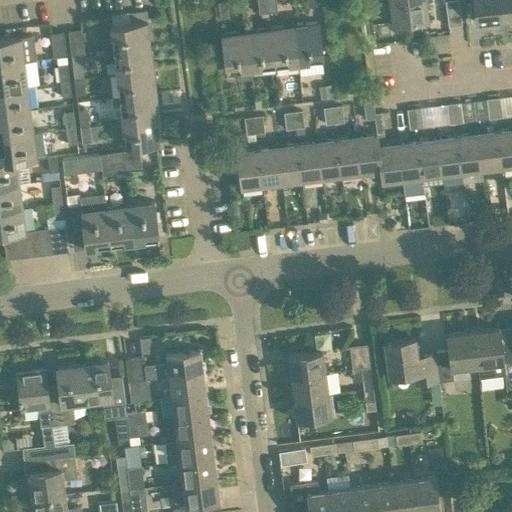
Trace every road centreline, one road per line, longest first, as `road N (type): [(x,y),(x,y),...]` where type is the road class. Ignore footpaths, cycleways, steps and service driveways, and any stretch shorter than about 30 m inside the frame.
road 1 (residential): [(238,273),(511,237)]
road 2 (residential): [(266,511),(238,273)]
road 3 (residential): [(0,303),(207,277)]
road 4 (residential): [(511,78),(407,91),(402,49)]
road 5 (residential): [(207,277),(190,139)]
